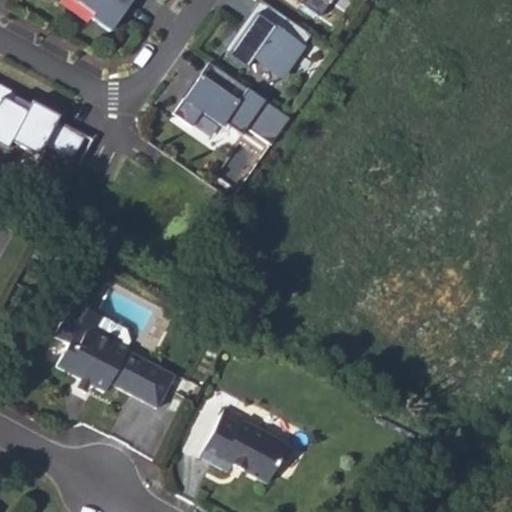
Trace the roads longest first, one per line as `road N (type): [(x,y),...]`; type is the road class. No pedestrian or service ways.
road 1 (residential): [(202,0),(133,88),(90,87),(0,39)]
road 2 (residential): [(0,429),(152,511)]
